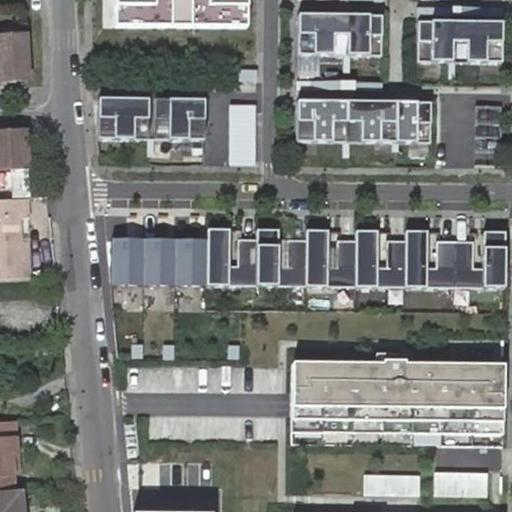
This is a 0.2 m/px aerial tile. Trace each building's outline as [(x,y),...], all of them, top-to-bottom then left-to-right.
[(256,0),(113,0),(113,31),(256,33),(256,0)] [(375,67),(375,16),(291,16),(290,66),(375,67)] [(497,74),(497,23),(413,23),(412,73),(497,74)] [(0,81),(26,80),(24,36),(0,36),(0,81)] [(144,142),(144,102),(95,102),(95,142),(144,142)] [(200,142),(200,102),(150,102),(149,142),(200,142)] [(256,109),(229,109),(228,168),(255,168),(256,109)] [(500,109),(474,109),(474,169),(501,169),(500,109)] [(341,114),(292,112),(292,132),(307,133),(307,153),(326,154),(327,134),(340,134),(341,114)] [(389,115),(341,114),(340,134),(356,134),(355,154),(375,155),(376,135),(388,135),(389,115)] [(388,153),(409,154),(411,134),(411,114),(389,115),(388,135),(388,153)] [(424,135),(425,114),(411,114),(411,134),(424,135)] [(25,135),(10,136),(11,145),(17,144),(17,140),(26,140),(25,135)] [(0,172),(11,172),(13,200),(28,199),(30,199),(26,140),(17,140),(17,144),(11,145),(10,136),(0,136),(0,172)] [(28,219),(28,199),(13,200),(0,201),(0,280),(29,278),(28,244),(20,243),(20,220),(28,219)] [(225,237),(204,236),(204,243),(203,294),(500,295),(501,240),(482,240),(481,275),(467,275),(467,250),(434,249),(433,276),(423,276),(423,239),(402,239),(401,249),(383,249),(382,276),(372,276),(372,239),(353,239),(351,249),(333,249),(333,276),(323,274),(323,239),(302,238),(302,249),(290,249),(289,273),(275,274),(274,238),(253,238),(252,247),(233,247),(234,270),(226,269),(225,237)] [(204,243),(111,243),(112,290),(203,294),(204,243)] [(497,379),(291,377),(290,408),(290,446),(496,448),(497,379)] [(14,420),(3,422),(7,456),(12,456),(17,455),(14,420)] [(7,456),(3,422),(0,421),(0,491),(15,490),(12,456),(7,456)] [(486,498),(488,473),(434,470),(432,495),(486,498)] [(420,496),(420,475),(363,474),(362,495),(420,496)] [(0,511),(9,511),(10,509),(22,507),(20,490),(15,490),(0,491),(0,511)]
